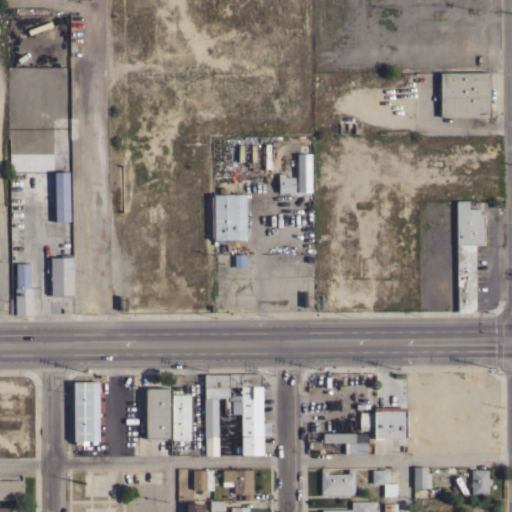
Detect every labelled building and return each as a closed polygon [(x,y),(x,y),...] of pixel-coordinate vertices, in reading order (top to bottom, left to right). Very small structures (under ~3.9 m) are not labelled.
[(488,72),(489,116),(439,117),(439,72),(488,72)] [(310,154),(311,192),(295,192),(295,154),(310,154)] [(68,221),(53,221),(52,171),(67,171),(68,221)] [(277,173),(283,173),(283,177),(293,177),(293,194),(288,194),(288,193),(277,193),(277,173)] [(223,239),(223,242),(213,242),(213,239),(212,239),(212,194),(244,194),(245,239),(223,239)] [(456,312),(455,200),(467,200),(467,207),(479,207),(479,212),(483,212),(483,244),(473,244),(474,307),(473,308),(472,310),(471,310),(470,311),(469,311),(466,312),(456,312)] [(72,294),(49,295),(49,257),(71,257),(72,294)] [(29,287),(15,287),(14,263),(29,262),(29,287)] [(31,314),(14,314),(14,288),(30,288),(31,314)] [(202,374),(260,373),(260,386),(261,386),(261,422),(269,422),(269,434),(261,434),(261,454),(240,454),(240,452),(236,452),(236,445),(240,445),(239,413),(225,413),(225,401),(230,401),(230,395),(240,394),(239,386),(228,386),(228,397),(218,397),(218,398),(216,398),(216,437),(203,437),(202,374)] [(97,440),(72,441),(72,381),(97,381),(97,440)] [(169,438),(144,438),(144,388),(169,387),(169,394),(169,438)] [(189,394),(189,439),(169,439),(169,438),(169,394),(189,394)] [(405,409),(405,440),(372,440),(372,409),(405,409)] [(353,433),(353,442),(366,442),(366,452),(347,453),(347,442),(322,442),(322,441),(320,441),(320,449),(314,449),(314,452),(308,452),(308,449),(307,441),(319,441),(318,439),(321,439),(321,433),(353,433)] [(412,467),(425,467),(425,473),(429,472),(429,487),(412,488),(412,467)] [(191,469),(212,469),(212,489),(191,489),(191,469)] [(251,499),(243,499),(243,493),(232,493),(232,485),(222,485),(222,469),(251,469),(251,499)] [(326,470),(326,473),(347,473),(347,469),(353,469),(353,491),(352,491),(352,494),(320,494),(320,491),(319,470),(326,470)] [(387,469),(387,483),(396,483),(396,495),(383,496),(382,483),(371,483),(371,469),(387,469)] [(470,486),(469,486),(469,482),(470,482),(470,469),(486,469),(486,478),(489,478),(489,484),(487,484),(487,493),(470,494),(470,486)] [(0,479),(22,479),(22,499),(0,499),(0,479)] [(221,500),(221,510),(208,509),(208,500),(221,500)] [(320,511),(320,509),(350,509),(350,501),(374,501),(374,511),(382,511),(382,503),(396,503),(396,511),(320,511)] [(184,511),(184,502),(203,502),(203,511),(201,511),(184,511)]
